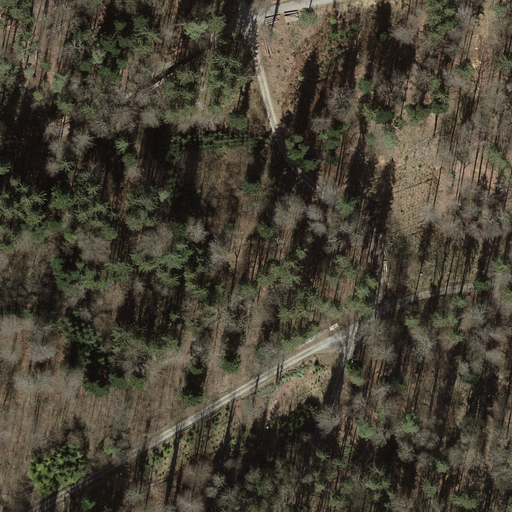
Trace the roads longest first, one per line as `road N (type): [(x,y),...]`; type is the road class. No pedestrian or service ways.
road 1 (track): [(0,154),(51,141),(246,19),(320,0)]
road 2 (track): [(377,310),(381,277),(362,235),(286,166),(242,0)]
road 3 (track): [(32,511),(330,339)]
road 4 (track): [(511,277),(417,287),(377,310),(372,342),(330,339)]
road 5 (track): [(315,511),(365,384),(372,342)]
